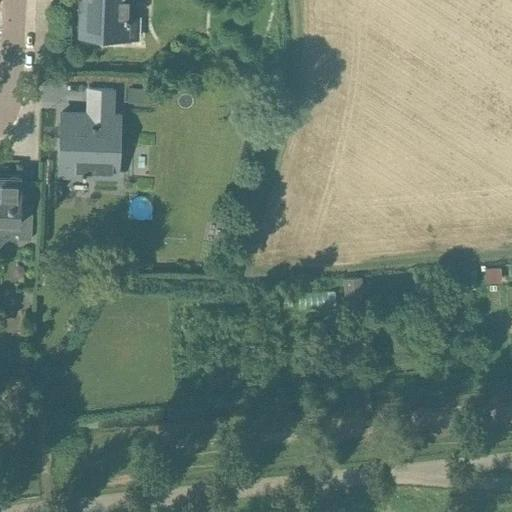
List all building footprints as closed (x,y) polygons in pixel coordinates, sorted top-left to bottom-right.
[(78,0),(77,35),(139,37),(139,16),(126,16),(126,0),(78,0)] [(85,112),(61,111),(58,182),(61,183),(62,174),(116,176),(118,114),(112,114),(113,88),(86,87),(85,112)] [(128,87),(127,101),(152,103),(152,89),(128,87)] [(0,175),(0,233),(17,234),(17,239),(31,239),(32,203),(19,202),(20,177),(0,175)] [(501,265),(485,266),(486,281),(502,279),(501,265)] [(364,304),(361,276),(343,278),(346,305),(364,304)] [(372,511),(371,500),(346,504),(346,511),(372,511)]
